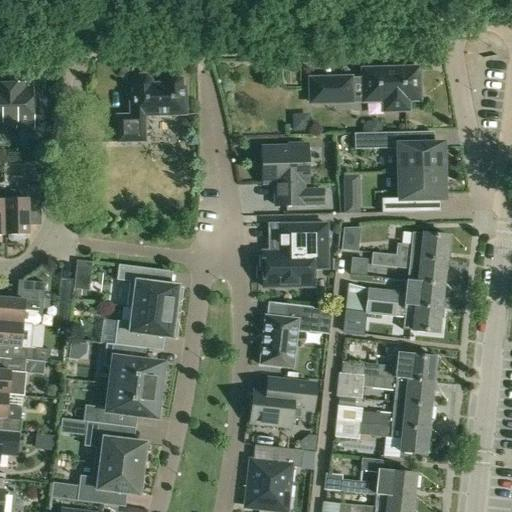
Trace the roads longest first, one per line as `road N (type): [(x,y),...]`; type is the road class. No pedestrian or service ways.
road 1 (residential): [(473,511),(510,200)]
road 2 (residential): [(226,233),(204,259),(190,370),(157,511)]
road 3 (residential): [(159,24),(448,20)]
road 4 (residential): [(226,233),(243,298),(222,511)]
road 5 (residential): [(0,270),(40,255),(46,240),(83,28)]
road 6 (residential): [(314,511),(342,260)]
road 7 (residential): [(448,20),(480,195),(510,200)]
road 8 (residential): [(204,56),(226,233)]
